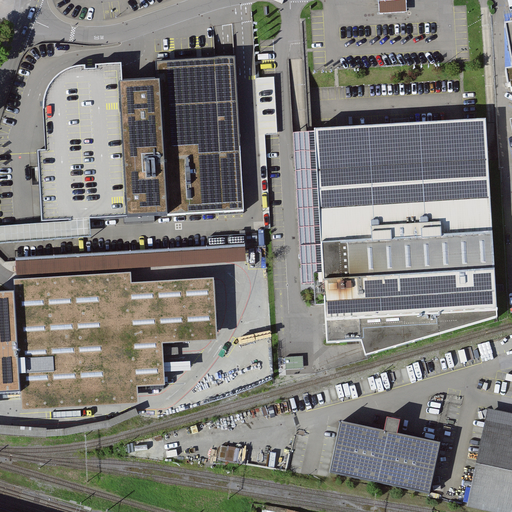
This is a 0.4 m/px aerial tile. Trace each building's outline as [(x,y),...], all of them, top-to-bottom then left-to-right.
[(407,14),(406,2),(379,3),(380,16),(407,14)] [(39,153),(42,224),(244,213),(234,61),(159,65),(160,84),(121,86),(120,67),(91,69),(75,70),(62,74),(51,83),(45,93),(44,106),(46,153),(39,153)] [(485,122),(315,134),(325,343),(360,341),(362,351),(363,356),(497,319),(485,122)] [(13,290),(0,290),(0,394),(24,393),(25,412),(139,406),(138,385),(164,384),(161,337),(215,335),(213,280),(130,284),(129,274),(13,279),(13,290)] [(279,362),(312,361),(311,344),(279,346),(279,362)] [(511,511),(511,430),(485,424),(468,504),(502,511),(511,511)] [(438,449),(342,428),(332,473),(428,494),(438,449)] [(232,447),(230,456),(244,458),(244,460),(266,463),(268,448),(244,446),(244,448),(232,447)]
